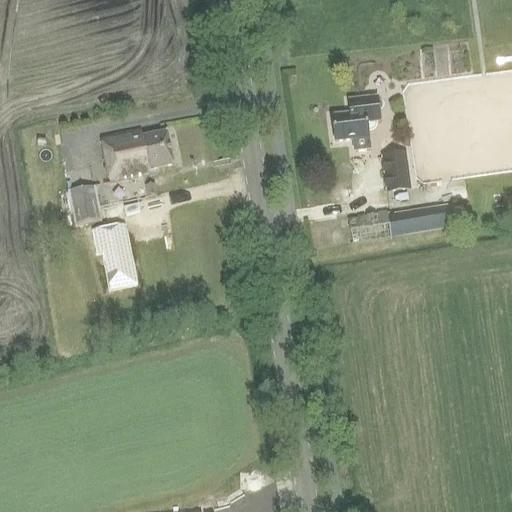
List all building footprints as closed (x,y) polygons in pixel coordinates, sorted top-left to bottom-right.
[(350,103),(351,116),(332,118),(335,144),(353,142),(354,153),(370,151),(369,140),(367,124),(380,123),(378,100),(350,103)] [(103,140),(105,165),(109,185),(151,177),(150,172),(174,167),(168,133),(143,138),(142,132),(103,140)] [(388,194),(412,191),(406,153),(383,156),(388,194)] [(154,185),(146,187),(148,198),(157,197),(154,185)] [(103,223),(96,188),(68,193),(75,229),(103,223)] [(430,209),(425,209),(396,215),(391,215),(390,212),(379,214),(348,219),(352,245),(384,240),(383,239),(400,237),(457,227),(454,207),(430,211),(430,209)] [(139,287),(127,226),(93,232),(98,256),(104,255),(111,292),(139,287)]
